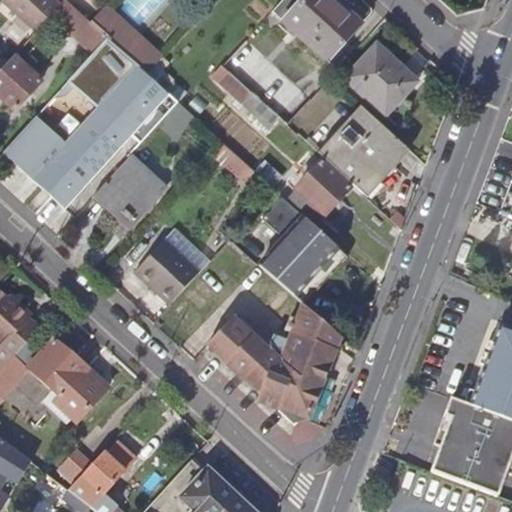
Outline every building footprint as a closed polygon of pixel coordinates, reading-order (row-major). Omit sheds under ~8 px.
[(52,14),(64,0),(8,0),(7,2),(29,23),(33,19),(41,26),(52,14)] [(64,0),(52,14),(60,21),(73,6),(66,0),(64,0)] [(283,0),(272,13),(330,63),(363,25),(334,0),(283,0)] [(91,23),(73,6),(60,21),(84,43),(98,28),(91,23)] [(98,28),(84,43),(95,53),(109,38),(98,28)] [(179,103),(109,38),(95,53),(68,83),(97,110),(67,143),(38,116),(4,154),(66,210),(132,136),(141,145),(170,113),(179,103)] [(287,127),(311,99),(245,41),(221,67),(228,73),(278,119),(287,127)] [(346,80),(385,116),(416,82),(377,47),(346,80)] [(0,70),(8,62),(0,55),(0,70)] [(8,62),(0,70),(0,97),(15,111),(42,81),(13,56),(8,62)] [(278,119),(228,73),(218,84),(269,129),(278,119)] [(194,117),(184,108),(179,103),(170,113),(185,127),(194,117)] [(320,157),(365,196),(407,148),(363,109),(320,157)] [(225,145),(216,154),(247,181),(255,172),(228,148),(225,145)] [(130,158),(98,192),(135,226),(166,191),(130,158)] [(322,163),(295,192),(324,218),(350,189),(322,163)] [(295,192),(287,200),(316,227),(324,218),(295,192)] [(347,256),(316,227),(287,200),(282,196),(262,218),(284,238),(274,249),(284,259),(283,263),(315,293),(347,256)] [(165,242),(137,273),(171,303),(199,273),(165,242)] [(304,305),(315,293),(283,263),(284,259),(274,249),(259,265),(304,305)] [(0,345),(13,357),(39,329),(30,320),(32,316),(16,301),(13,304),(0,292),(0,345)] [(301,380),(321,389),(340,337),(308,308),(297,320),(291,335),(288,343),(274,338),(269,351),(301,380)] [(284,332),(291,335),(297,320),(290,317),(284,332)] [(309,419),(321,389),(301,380),(269,351),(233,318),(207,346),(293,424),(309,419)] [(468,405),(511,421),(511,331),(497,326),(468,405)] [(53,339),(28,369),(63,399),(57,406),(80,425),(107,392),(86,373),(88,369),(53,339)] [(0,372),(13,357),(0,345),(0,372)] [(0,372),(0,394),(2,396),(27,368),(13,357),(0,372)] [(511,421),(468,405),(450,398),(434,444),(440,447),(431,472),(497,496),(506,473),(511,474),(511,421)] [(31,462),(0,439),(0,511),(10,498),(0,491),(0,488),(7,477),(18,484),(31,462)] [(97,511),(96,511),(112,511),(117,507),(104,494),(136,459),(117,442),(106,456),(103,453),(91,465),(73,484),(68,490),(97,511)] [(58,469),(73,484),(91,465),(75,451),(58,469)] [(247,511),(205,473),(181,499),(195,511),(247,511)] [(64,511),(37,497),(28,511),(64,511)]
